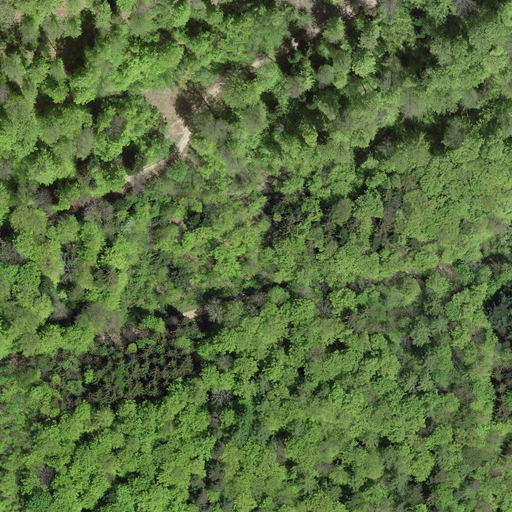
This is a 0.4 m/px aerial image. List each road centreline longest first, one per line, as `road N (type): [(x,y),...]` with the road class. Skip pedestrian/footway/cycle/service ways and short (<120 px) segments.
road 1 (track): [(0,361),(295,291),(423,268),(511,264)]
road 2 (track): [(0,246),(146,170),(182,144),(212,92),(366,0)]
road 3 (track): [(189,134),(91,144),(0,134)]
